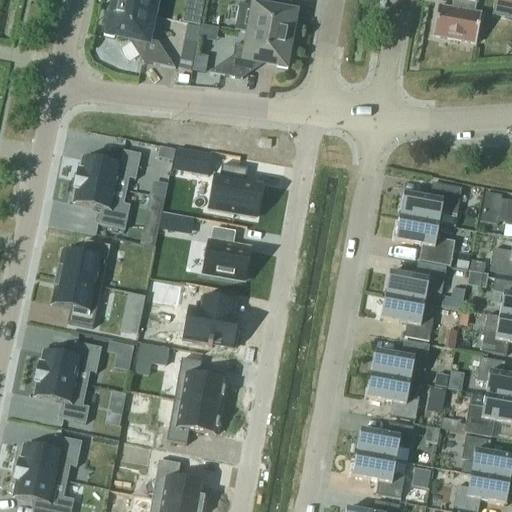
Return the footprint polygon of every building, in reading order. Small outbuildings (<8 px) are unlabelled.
[(111,0),(110,9),(152,18),(156,0),(111,0)] [(188,0),(179,70),(205,73),(207,57),(196,56),(198,40),(215,42),(217,28),(201,26),(204,0),(188,0)] [(234,32),(249,35),(292,43),(295,26),(292,25),(293,16),(288,15),(290,3),(273,0),(255,0),(254,8),(239,5),(234,32)] [(452,0),(452,1),(457,1),(455,11),(438,8),(432,38),(476,46),(481,16),(473,15),(474,5),(476,5),(476,0),(452,0)] [(110,9),(104,39),(113,40),(114,37),(134,42),(143,55),(141,64),(175,71),(175,70),(149,32),(152,18),(110,9)] [(234,47),(233,58),(209,75),(209,74),(209,75),(242,81),(244,72),(257,63),(277,67),(277,70),(286,72),(292,43),(249,35),(247,48),(234,47)] [(159,159),(172,162),(174,152),(161,149),(159,159)] [(212,157),(177,151),(173,172),(208,178),(212,157)] [(126,193),(129,181),(135,182),(140,157),(123,153),(119,169),(82,160),(79,172),(77,172),(75,182),(126,193)] [(214,177),(208,211),(255,220),(261,186),(244,183),(247,171),(221,167),(219,178),(214,177)] [(72,205),(99,211),(96,226),(125,233),(130,207),(123,206),(126,193),(75,182),(73,192),(75,192),(72,205)] [(399,213),(400,214),(399,220),(438,227),(441,214),(456,217),(461,190),(432,185),(429,201),(402,196),(399,213)] [(499,194),(484,191),(482,207),(497,209),(499,194)] [(162,213),(164,202),(152,199),(150,211),(162,213)] [(171,234),(174,218),(162,216),(159,231),(171,234)] [(399,220),(398,226),(396,226),(393,243),(420,248),(421,248),(418,263),(449,269),(454,244),(436,241),(438,227),(399,220)] [(210,245),(208,244),(202,275),(243,282),(249,252),(231,248),(234,235),(213,231),(210,245)] [(154,250),(157,238),(145,235),(142,247),(154,250)] [(55,280),(55,281),(101,291),(109,250),(84,244),(81,259),(62,255),(59,271),(57,271),(57,272),(58,273),(57,281),(55,280)] [(511,245),(510,254),(499,252),(495,275),(511,277),(511,245)] [(386,292),(385,298),(424,306),(426,293),(440,296),(445,270),(418,265),(415,280),(414,280),(387,275),(384,292),(386,292)] [(54,291),(51,308),(70,312),(67,326),(92,332),(101,291),(55,281),(55,282),(56,282),(55,290),(53,290),(53,291),(54,291)] [(501,306),(499,319),(511,321),(511,284),(494,281),(490,304),(501,306)] [(424,306),(385,298),(383,305),(382,305),(379,322),(406,327),(404,339),(428,343),(432,321),(422,319),(424,306)] [(190,310),(183,344),(211,349),(212,346),(234,350),(237,333),(234,333),(237,319),(231,318),(233,307),(202,301),(200,312),(190,310)] [(140,321),(123,318),(120,334),(136,338),(140,321)] [(506,358),(508,345),(511,346),(511,321),(499,319),(496,333),(485,331),(481,353),(506,358)] [(53,338),(54,327),(31,324),(29,336),(53,338)] [(371,371),(370,377),(410,385),(412,371),(423,373),(428,348),(403,343),(400,359),(373,354),(370,371),(371,371)] [(38,367),(36,376),(77,385),(80,372),(96,376),(101,350),(74,345),(71,360),(43,355),(40,367),(38,367)] [(168,352),(140,347),(135,375),(148,377),(150,365),(165,368),(168,352)] [(480,360),(476,383),(487,385),(484,398),(511,403),(511,378),(502,377),(504,365),(480,360)] [(181,361),(173,402),(220,411),(225,384),(198,379),(201,365),(181,361)] [(36,387),(33,399),(61,405),(58,421),(85,426),(91,401),(75,398),(77,385),(36,376),(34,386),(36,387)] [(410,385),(370,377),(369,384),(368,383),(365,401),(392,406),(389,418),(414,423),(419,400),(407,398),(410,385)] [(457,426),(456,434),(463,435),(491,440),(494,424),(511,427),(511,403),(484,398),(484,399),(470,397),(469,407),(465,427),(457,426)] [(215,438),(220,411),(173,402),(166,444),(186,447),(189,433),(215,438)] [(357,450),(356,456),(395,463),(398,450),(408,452),(412,429),(388,425),(385,437),(359,433),(356,450),(357,450)] [(18,464),(16,473),(57,482),(67,484),(70,468),(76,470),(82,444),(54,439),(51,454),(23,448),(20,464),(18,464)] [(472,464),(470,477),(509,484),(511,478),(511,477),(511,460),(488,456),(490,443),(465,439),(461,462),(472,464)] [(395,463),(356,456),(355,462),(354,462),(350,479),(377,484),(375,497),(400,501),(404,479),(393,477),(395,463)] [(205,487),(167,480),(170,465),(146,460),(143,476),(155,478),(151,501),(202,510),(204,500),(202,500),(205,487)] [(411,487),(428,490),(431,472),(414,469),(411,487)] [(16,484),(12,499),(44,506),(42,511),(71,511),(73,502),(63,500),(67,484),(57,482),(16,473),(14,483),(16,484)] [(509,484),(470,477),(468,490),(456,488),(452,511),(458,511),(477,511),(480,503),(506,508),(510,490),(508,490),(509,484)] [(201,511),(202,510),(151,501),(149,511),(201,511)] [(398,511),(399,508),(374,503),(372,511),(348,511),(345,511),(344,511),(398,511)]
